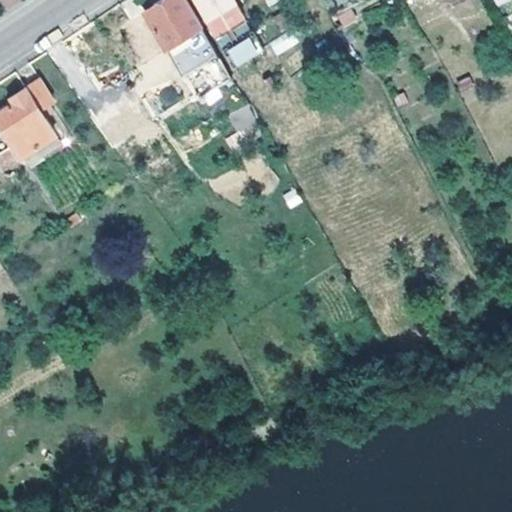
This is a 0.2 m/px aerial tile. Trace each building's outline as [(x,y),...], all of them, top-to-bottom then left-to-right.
[(190,0),(172,0),(149,14),(171,50),(193,37),(211,65),(213,69),(208,73),(211,79),(217,76),(224,87),(236,79),(206,29),(208,28),(190,0)] [(197,0),(211,23),(241,5),(237,0),(197,0)] [(241,5),(211,23),(219,36),(249,17),(241,5)] [(105,42),(128,74),(144,64),(150,61),(156,56),(134,21),(104,40),(105,42)] [(258,33),(229,51),(239,68),(268,51),(258,33)] [(105,91),(128,74),(105,42),(82,57),(105,91)] [(155,68),(150,61),(144,64),(149,72),(155,68)] [(213,69),(211,65),(190,80),(203,100),(224,87),(217,76),(211,79),(208,73),(213,69)] [(472,80),(461,85),(465,95),(476,92),(472,80)] [(18,104),(1,116),(26,157),(60,136),(45,111),(51,106),(39,85),(31,90),(16,100),(18,104)] [(144,128),(158,119),(141,94),(128,102),(144,128)] [(150,136),(163,127),(158,119),(144,128),(150,136)] [(65,144),(60,136),(26,157),(32,165),(65,144)] [(13,148),(0,156),(0,157),(9,170),(22,161),(13,148)] [(79,216),(71,221),(76,227),(83,222),(79,216)]
